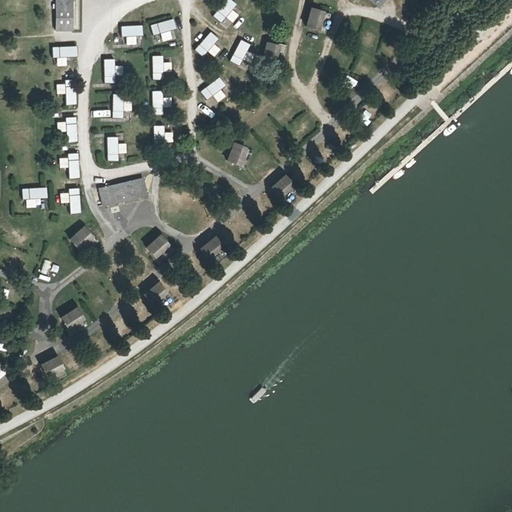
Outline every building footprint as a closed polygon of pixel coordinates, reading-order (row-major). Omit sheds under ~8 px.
[(232,24),(238,15),(231,10),(235,5),(228,0),(223,0),(211,16),(220,23),(224,18),(232,24)] [(74,1),(58,1),(58,25),(74,25),(74,1)] [(14,6),(13,13),(27,15),(28,8),(14,6)] [(304,28),(321,33),(326,13),(309,8),(304,28)] [(170,29),(174,28),(173,19),(150,23),(152,34),(160,33),(161,41),(172,39),(170,29)] [(136,44),(136,35),(142,34),(141,24),(120,25),(121,36),(125,36),(125,44),(136,44)] [(199,43),(213,56),(221,49),(214,42),(218,38),(210,31),(199,43)] [(384,41),(389,45),(395,38),(390,34),(384,41)] [(250,62),(254,53),(247,50),(250,43),(239,38),(230,60),(239,64),(242,58),(250,62)] [(262,59),(279,62),(282,44),(265,40),(262,59)] [(53,65),(66,65),(66,56),(76,56),(76,45),(53,45),(53,65)] [(33,56),(33,47),(16,47),(16,56),(33,56)] [(163,61),(162,54),(151,55),(152,79),(162,78),(162,71),(172,71),(171,61),(163,61)] [(103,58),(103,82),(114,82),(114,74),(123,74),(122,65),(114,65),(113,58),(103,58)] [(3,66),(3,78),(15,78),(15,66),(3,66)] [(206,99),(212,94),(218,102),(230,92),(218,76),(199,91),(206,99)] [(76,104),(74,80),(64,81),(65,104),(76,104)] [(55,83),(56,94),(64,93),(63,82),(55,83)] [(0,90),(0,101),(11,101),(11,90),(0,90)] [(170,97),(162,97),(162,90),(151,90),(151,113),(162,114),(162,106),(170,106),(170,97)] [(122,117),(122,110),(131,110),(131,100),(122,100),(123,93),(112,93),(111,117),(122,117)] [(288,122),(291,109),(281,107),(278,120),(288,122)] [(65,117),(66,141),(77,141),(75,116),(65,117)] [(164,131),(163,124),(152,125),(153,142),(173,141),(172,131),(164,131)] [(117,142),(117,136),(106,136),(107,160),(118,160),(118,153),(126,153),(126,142),(117,142)] [(241,166),(248,147),(233,141),(225,159),(241,166)] [(79,177),(77,152),(67,152),(68,177),(79,177)] [(58,157),(59,167),(67,167),(67,156),(58,157)] [(283,200),(296,192),(286,174),(272,182),(283,200)] [(134,181),(104,188),(108,205),(139,198),(134,181)] [(46,186),(22,187),(23,207),(36,207),(35,197),(47,197),(46,186)] [(79,188),(59,189),(60,202),(68,202),(69,212),(80,212),(79,188)] [(11,224),(6,234),(17,240),(22,230),(11,224)] [(77,249),(94,238),(85,224),(68,236),(77,249)] [(156,259),(171,244),(159,232),(144,247),(156,259)] [(210,261),(224,252),(214,236),(199,246),(210,261)] [(0,245),(0,258),(5,259),(8,248),(0,245)] [(155,280),(139,298),(154,310),(169,292),(155,280)] [(102,286),(91,295),(99,305),(110,297),(102,286)] [(57,317),(67,332),(86,319),(77,305),(57,317)] [(46,377),(64,369),(57,354),(39,362),(46,377)]
